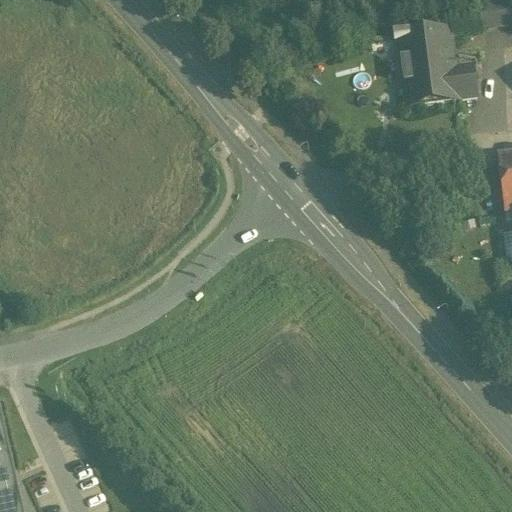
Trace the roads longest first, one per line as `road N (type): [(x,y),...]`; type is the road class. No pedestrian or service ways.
road 1 (residential): [(293,195),(135,319),(71,345),(0,360)]
road 2 (tertiary): [(511,441),(293,195)]
road 3 (tertiary): [(293,195),(120,0)]
